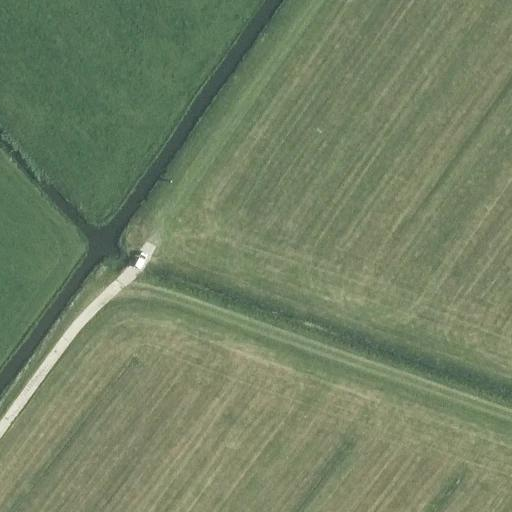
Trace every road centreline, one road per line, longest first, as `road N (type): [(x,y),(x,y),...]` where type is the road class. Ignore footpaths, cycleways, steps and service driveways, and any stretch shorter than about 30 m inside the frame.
road 1 (track): [(119,284),(511,424)]
road 2 (track): [(0,429),(70,332),(134,268),(240,121)]
road 3 (track): [(328,0),(240,121)]
